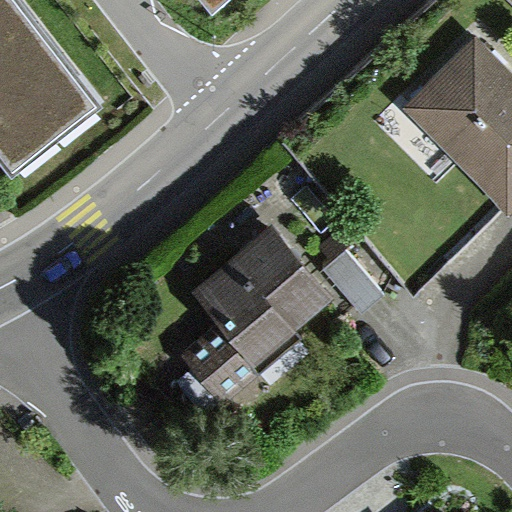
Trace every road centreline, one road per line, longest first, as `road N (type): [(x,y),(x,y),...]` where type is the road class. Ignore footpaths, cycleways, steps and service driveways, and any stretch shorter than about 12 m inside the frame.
road 1 (tertiary): [(225,113),(88,229),(0,288)]
road 2 (residential): [(511,453),(493,431),(444,412),(386,433),(275,511)]
road 3 (residential): [(156,511),(121,481),(0,316)]
road 4 (tertiary): [(344,0),(225,113)]
road 5 (residential): [(132,0),(225,113)]
